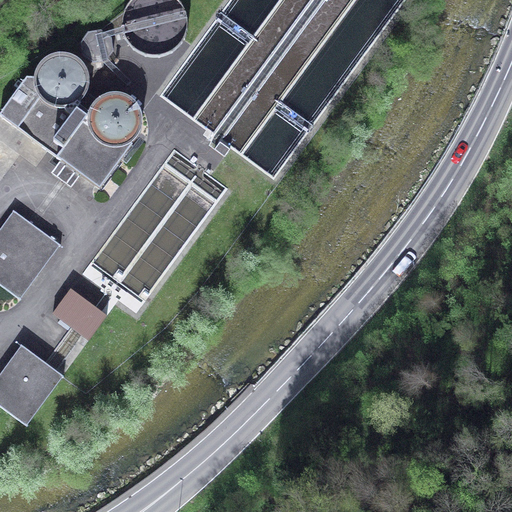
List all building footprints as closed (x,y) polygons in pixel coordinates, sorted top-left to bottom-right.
[(188,27),(186,14),(180,3),(176,0),(132,0),(125,9),(121,22),(123,35),(129,46),(139,54),(152,58),(165,56),(176,50),(184,39),(188,27)] [(112,39),(103,32),(89,33),(81,42),(82,55),(92,64),(95,64),(95,71),(105,70),(104,63),(113,52),(112,39)] [(84,68),(77,61),(64,57),(55,57),(47,61),(40,68),(36,77),(27,79),(0,115),(0,116),(99,189),(139,134),(142,125),(141,116),(137,107),(127,98),(114,95),(106,97),(98,101),(87,93),(89,85),(88,76),(84,68)] [(0,284),(21,300),(60,246),(13,211),(0,229),(0,284)] [(52,315),(89,341),(107,316),(71,290),(52,315)] [(0,372),(0,407),(27,427),(63,376),(20,345),(0,372)]
